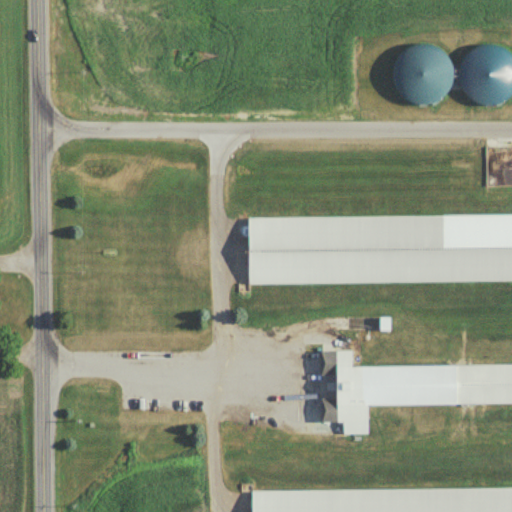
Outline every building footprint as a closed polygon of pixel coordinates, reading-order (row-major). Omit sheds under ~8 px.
[(398,101),(441,107),(448,51),(405,45),(398,101)] [(511,50),(470,45),(463,102),(504,107),(511,50)] [(511,281),(247,284),(246,217),(511,214),(511,281)] [(511,400),(333,402),(332,366),(511,364),(511,400)] [(511,511),(249,511),(249,489),(511,486),(511,511)]
